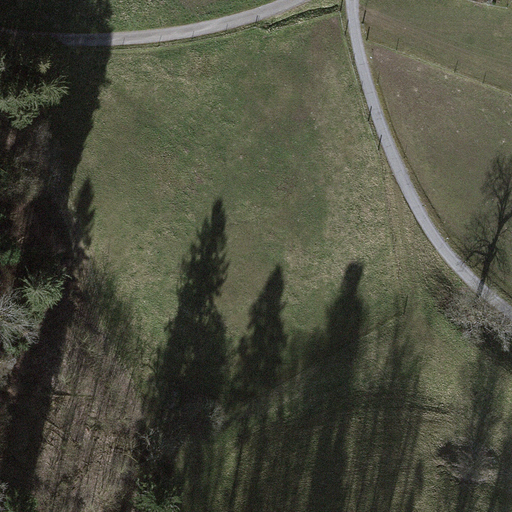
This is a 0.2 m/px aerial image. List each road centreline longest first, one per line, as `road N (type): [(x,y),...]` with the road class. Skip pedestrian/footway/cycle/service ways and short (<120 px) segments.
road 1 (track): [(0,139),(29,160),(73,216),(92,318),(122,388),(172,461),(173,490),(160,511)]
road 2 (residential): [(353,0),(405,192),(489,300),(511,316)]
road 3 (residential): [(294,0),(200,29),(93,37),(0,30)]
